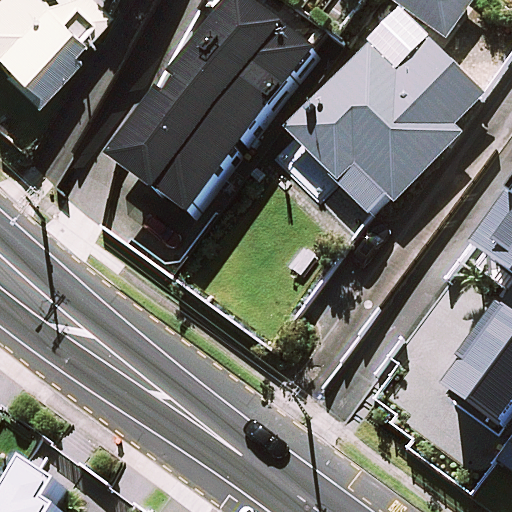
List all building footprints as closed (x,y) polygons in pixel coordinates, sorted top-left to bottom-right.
[(64,0),(55,10),(43,0),(0,0),(0,59),(40,95),(108,18),(88,0),(64,0)] [(232,0),(123,174),(193,219),(305,42),(237,0),(232,0)] [(511,20),(483,0),(392,0),(449,40),(454,33),(494,62),(511,36),(511,20)] [(392,203),(398,208),(495,101),(434,45),(406,77),(376,50),(295,140),(380,217),(392,203)] [(468,318),(484,330),(438,392),(501,439),(511,423),(511,198),(476,248),(505,269),(468,318)] [(511,452),(503,465),(511,471),(511,452)] [(0,470),(0,511),(54,511),(59,504),(0,470)]
